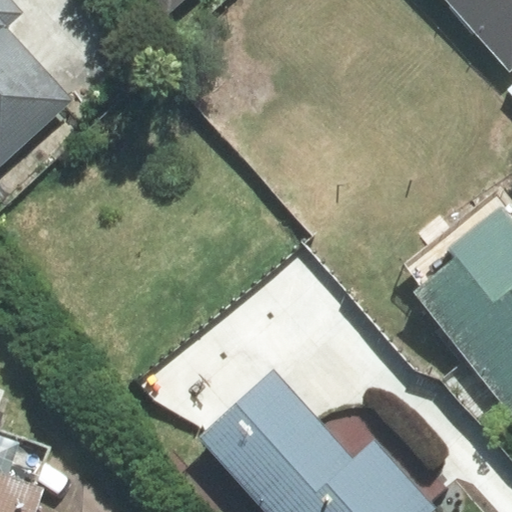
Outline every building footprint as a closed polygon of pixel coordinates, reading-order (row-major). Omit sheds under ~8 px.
[(0,0),(0,171),(2,174),(81,101),(30,45),(44,32),(13,0),(0,0)] [(149,0),(166,19),(187,0),(149,0)] [(511,0),(441,0),(507,72),(511,67),(511,0)] [(408,292),(511,418),(511,227),(493,204),(441,247),(449,258),(408,292)] [(194,438),(260,511),(424,511),(430,507),(370,441),(349,461),(267,371),(194,438)] [(0,511),(27,511),(36,491),(0,478),(0,511)]
